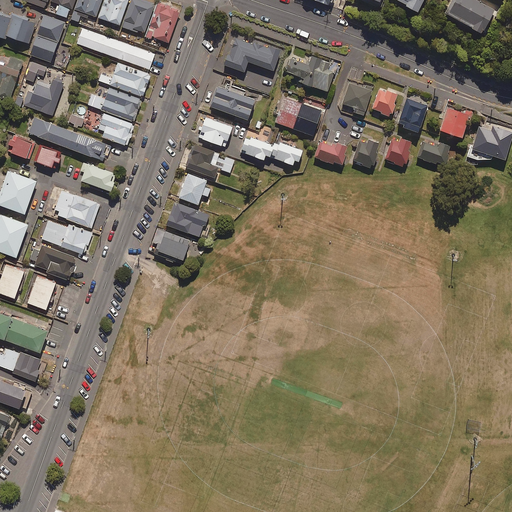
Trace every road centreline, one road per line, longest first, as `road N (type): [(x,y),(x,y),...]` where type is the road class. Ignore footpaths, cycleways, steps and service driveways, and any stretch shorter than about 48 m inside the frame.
road 1 (residential): [(208,0),(24,510)]
road 2 (tertiary): [(497,94),(252,0)]
